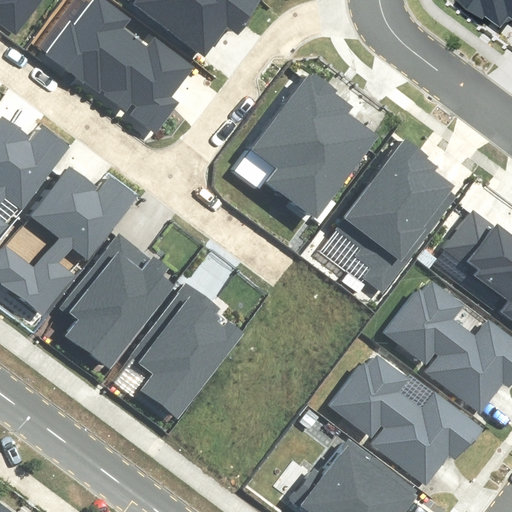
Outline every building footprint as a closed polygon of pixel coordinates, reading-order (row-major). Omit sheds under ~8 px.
[(0,0),(0,27),(16,39),(43,0),(0,0)] [(128,19),(103,0),(96,0),(76,26),(70,22),(46,52),(126,114),(132,105),(135,108),(130,115),(155,134),(179,103),(172,98),(198,66),(156,33),(145,46),(121,28),(128,19)] [(130,0),(205,54),(227,24),(240,33),(264,0),(130,0)] [(341,88),(312,67),(237,167),(261,185),(267,176),(320,216),(379,137),(349,115),(356,106),(338,93),(341,88)] [(41,123),(30,137),(2,115),(0,117),(0,237),(8,228),(0,221),(0,205),(6,198),(19,209),(69,146),(41,123)] [(427,155),(404,138),(335,229),(361,248),(354,259),(368,269),(361,279),(384,296),(459,198),(451,192),(455,187),(434,172),(438,167),(426,158),(427,155)] [(110,171),(98,185),(70,163),(28,216),(57,239),(34,268),(6,246),(0,252),(0,282),(44,317),(76,276),(60,263),(74,246),(87,257),(138,194),(110,171)] [(500,313),(511,321),(511,234),(473,206),(440,250),(473,275),(470,278),(506,305),(500,313)] [(110,368),(175,285),(164,276),(170,268),(153,255),(150,260),(119,236),(62,308),(79,322),(68,336),(110,368)] [(220,308),(184,281),(126,356),(149,374),(136,390),(177,422),(246,333),(228,319),(224,325),(217,319),(220,314),(217,312),(220,308)] [(462,306),(432,283),(424,294),(418,290),(414,295),(412,293),(382,332),(426,366),(436,353),(438,355),(425,371),(480,413),(503,384),(511,389),(511,387),(511,337),(488,319),(474,337),(452,319),(462,306)] [(408,379),(378,356),(370,367),(364,362),(360,367),(358,365),(328,405),(372,438),(382,425),(384,427),(371,444),(426,486),(449,456),(456,462),(482,429),(434,392),(420,409),(398,392),(408,379)] [(404,511),(420,491),(347,435),(318,473),(312,469),(288,500),(303,511),(404,511)] [(14,511),(0,501),(0,511),(14,511)]
